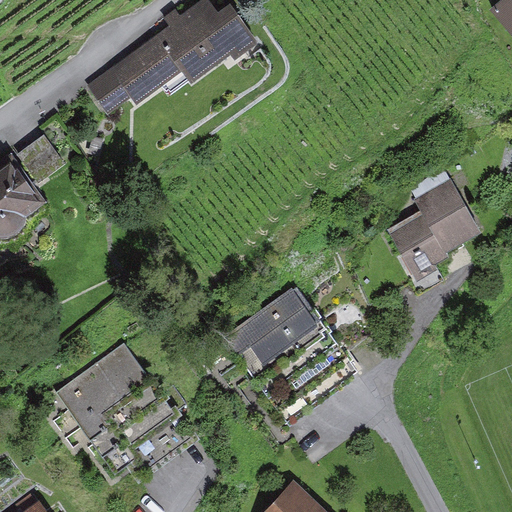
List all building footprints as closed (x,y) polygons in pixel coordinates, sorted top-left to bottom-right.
[(247,46),(216,0),(139,53),(170,98),(247,46)] [(511,0),(508,0),(497,9),(511,27),(511,0)] [(0,251),(50,209),(6,158),(0,163),(0,251)] [(480,227),(450,176),(415,196),(425,213),(390,233),(423,289),(445,276),(436,261),(447,254),(443,249),(480,227)] [(332,337),(300,291),(237,334),(269,381),(332,337)] [(186,418),(122,341),(58,394),(122,471),(186,418)] [(329,511),(302,487),(278,511),(329,511)] [(54,511),(43,496),(20,511),(54,511)]
